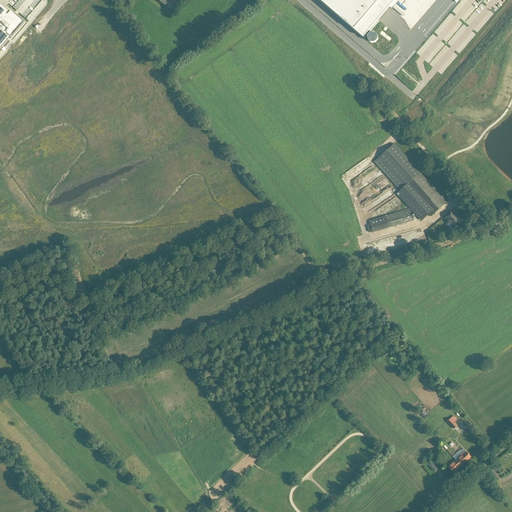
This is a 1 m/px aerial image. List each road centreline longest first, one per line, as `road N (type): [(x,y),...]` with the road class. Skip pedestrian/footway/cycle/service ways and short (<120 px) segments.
road 1 (track): [(123,0),(133,32),(177,95),(328,281)]
road 2 (track): [(183,344),(125,370),(0,391)]
road 3 (track): [(357,271),(183,344)]
road 4 (unclassified): [(300,0),(414,96)]
road 5 (track): [(489,228),(357,271)]
